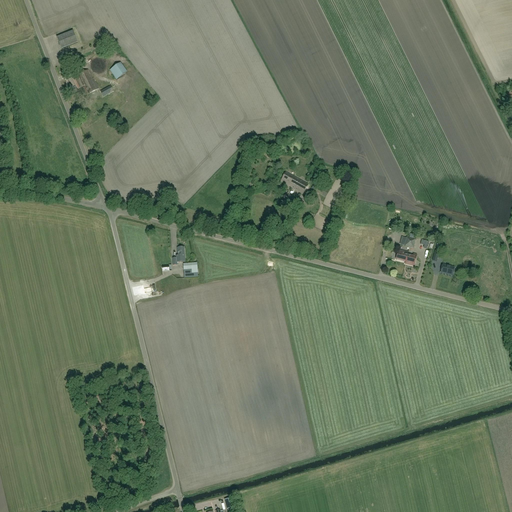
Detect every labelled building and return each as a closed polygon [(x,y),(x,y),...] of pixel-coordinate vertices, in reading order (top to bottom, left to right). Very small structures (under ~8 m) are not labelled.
[(62,49),(78,43),(73,31),(57,37),(62,49)] [(100,72),(103,70),(98,62),(101,60),(99,58),(94,61),(100,72)] [(111,71),(118,81),(129,73),(122,63),(111,71)] [(86,96),(98,90),(93,79),(92,80),(88,70),(73,78),(78,89),(82,87),(86,96)] [(108,95),(114,92),(111,86),(105,89),(108,95)] [(302,194),(308,185),(286,172),(281,182),(302,194)] [(329,192),(318,186),(315,192),(325,198),(329,192)] [(293,205),(296,199),(287,194),(284,199),(293,205)] [(407,238),(405,246),(413,248),(416,240),(407,238)] [(177,248),(178,256),(176,256),(177,258),(173,258),(173,265),(178,265),(177,262),(185,262),(184,248),(177,248)] [(398,251),(396,259),(406,262),(408,255),(408,253),(398,251)] [(499,263),(501,257),(475,251),(474,256),(475,257),(476,254),(482,255),(481,259),(499,263)] [(406,262),(405,264),(414,266),(417,255),(413,255),(413,257),(408,255),(406,262)] [(443,265),(441,273),(452,276),(454,268),(443,265)] [(225,500),(227,510),(234,508),(232,498),(225,500)]
